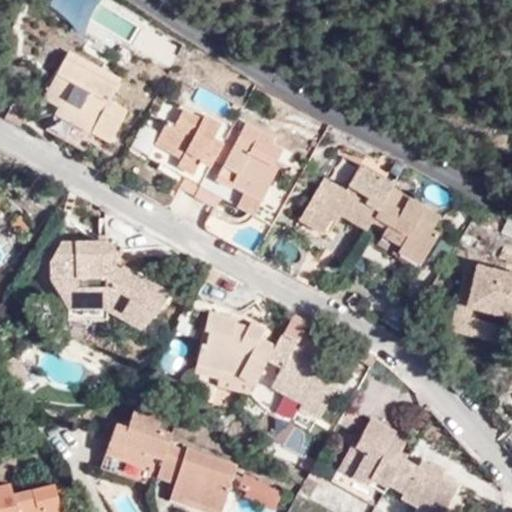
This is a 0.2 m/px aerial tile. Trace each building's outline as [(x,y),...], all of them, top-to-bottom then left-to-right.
[(47,98),(62,106),(99,125),(95,132),(115,143),(132,110),(114,100),(125,78),(72,51),(47,98)] [(8,119),(23,127),(37,104),(22,94),(14,107),(8,119)] [(99,125),(62,106),(59,113),(95,132),(99,125)] [(193,178),(200,163),(205,154),(214,160),(222,145),(213,140),(220,125),(203,116),(201,121),(183,111),(175,127),(165,122),(153,147),(180,161),(176,169),(193,178)] [(224,141),(222,145),(214,160),(213,162),(223,167),(215,182),(205,177),(200,186),(184,179),(179,189),(194,197),(193,199),(214,210),(226,188),(230,191),(233,187),(243,193),(260,202),(278,168),(273,167),(282,152),(270,145),(273,139),(245,124),(233,145),(224,141)] [(205,154),(200,163),(210,168),(213,162),(214,160),(205,154)] [(336,159),(328,175),(342,182),(350,166),(336,159)] [(326,234),(334,220),(338,213),(344,217),(348,209),(374,224),(378,218),(410,236),(398,256),(422,269),(441,234),(435,230),(443,217),(396,189),(397,185),(363,165),(348,190),(328,178),(303,221),(326,234)] [(252,217),(260,202),(243,193),(235,208),(252,217)] [(369,231),(374,224),(348,209),(344,217),(369,231)] [(338,213),(334,220),(339,223),(344,217),(338,213)] [(487,243),(470,231),(464,241),(481,251),(487,243)] [(107,320),(107,310),(107,300),(143,321),(153,304),(161,309),(169,294),(124,268),(121,271),(115,266),(118,260),(122,253),(106,243),(63,243),(50,265),(50,279),(52,279),(62,279),(71,295),(62,299),(69,312),(69,321),(107,320)] [(121,271),(124,268),(126,265),(118,260),(115,266),(121,271)] [(468,273),(458,312),(469,316),(467,325),(507,336),(511,319),(511,275),(482,267),(479,276),(468,273)] [(52,279),(62,299),(71,295),(62,279),(52,279)] [(107,300),(107,310),(141,330),(161,309),(153,304),(143,321),(107,300)] [(258,319),(255,324),(252,330),(241,328),(242,320),(243,316),(214,309),(201,368),(225,375),(228,375),(230,368),(248,373),(260,381),(274,356),(288,365),(277,383),(306,400),(304,405),(323,416),(349,371),(301,342),(303,339),(289,331),(281,344),(266,336),(271,327),(258,319)] [(469,316),(458,312),(453,329),(505,343),(507,336),(467,325),(469,316)] [(252,330),(255,324),(242,320),(241,328),(252,330)] [(255,390),(260,381),(248,373),(230,368),(228,375),(225,375),(223,381),(255,390)] [(148,456),(163,461),(169,444),(171,437),(156,432),(161,420),(133,410),(127,429),(115,425),(104,456),(144,470),(148,456)] [(285,439),(291,424),(264,414),(258,429),(285,439)] [(421,507),(428,511),(446,511),(461,486),(446,477),(449,470),(435,462),(433,466),(426,461),(422,466),(408,458),(409,455),(405,452),(412,440),(376,418),(360,444),(358,444),(344,466),(371,483),(375,476),(391,486),(393,484),(408,493),(405,498),(421,507)] [(169,444),(163,461),(158,475),(157,479),(174,484),(169,501),(183,506),(185,499),(220,511),(236,467),(169,444)] [(158,475),(163,461),(148,456),(144,470),(158,475)] [(371,483),(344,466),(337,479),(379,505),(391,486),(375,476),(371,483)] [(249,492),(255,478),(245,473),(239,487),(247,491),(249,492)] [(283,492),(255,478),(249,492),(247,491),(245,496),(275,510),(283,492)] [(64,511),(58,484),(17,494),(15,483),(0,486),(0,511),(64,511)] [(220,511),(185,499),(183,506),(202,511),(220,511)]
